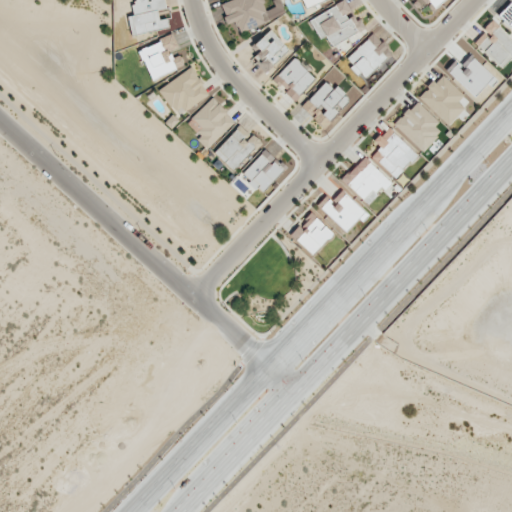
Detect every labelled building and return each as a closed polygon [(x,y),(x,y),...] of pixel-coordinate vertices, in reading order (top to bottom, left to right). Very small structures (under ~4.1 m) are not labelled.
[(131,0),(134,13),(165,8),(164,0),(131,0)] [(286,14),(280,0),(272,0),(275,7),(266,10),(262,0),(230,0),(219,4),(227,26),(234,23),(237,33),(286,14)] [(291,0),(301,0),(305,9),(327,0),(291,0)] [(340,0),(309,21),(319,37),(324,34),(333,48),(363,28),(352,12),(343,0),(340,0)] [(511,3),(510,2),(497,16),(511,29),(511,3)] [(167,29),(166,19),(159,19),(158,11),(128,15),(130,33),(167,29)] [(473,40),(500,68),(511,56),(511,41),(493,21),(473,40)] [(250,47),(256,53),(252,57),(265,72),(289,50),(270,29),(250,47)] [(364,79),(385,57),(380,53),(386,47),(372,32),(345,60),(364,79)] [(151,79),(184,66),(180,55),(172,58),(169,51),(178,47),(173,35),(138,49),(151,79)] [(476,98),(494,78),(470,55),(460,65),(455,60),(446,69),(476,98)] [(293,100),(315,78),(293,58),(272,80),(293,100)] [(159,88),(176,116),(209,95),(192,67),(159,88)] [(463,95),(440,73),(418,97),(448,126),(464,109),(456,102),(463,95)] [(324,127),(337,111),(335,110),(347,96),(335,86),(333,88),(324,81),(302,107),(324,127)] [(207,147),(235,122),(212,97),(185,123),(207,147)] [(393,124),(422,152),(440,134),(433,127),(438,122),(416,101),(393,124)] [(213,153),(233,170),(258,141),(239,124),(213,153)] [(373,141),(379,147),(371,155),(393,179),(417,156),(388,127),(373,141)] [(260,192),(283,168),(265,149),(241,174),(260,192)] [(390,183),(365,156),(341,178),(367,205),(390,183)] [(326,195),(317,205),(347,234),(366,214),(341,190),(331,200),(326,195)] [(332,231),(309,212),(290,236),(312,255),(332,231)]
